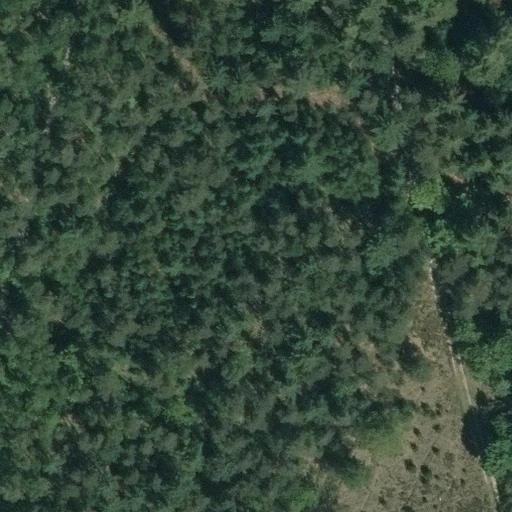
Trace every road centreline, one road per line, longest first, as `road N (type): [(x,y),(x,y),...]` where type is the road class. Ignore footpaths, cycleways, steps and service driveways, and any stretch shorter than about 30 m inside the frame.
road 1 (track): [(376,0),(387,140),(485,511)]
road 2 (track): [(77,0),(0,325)]
